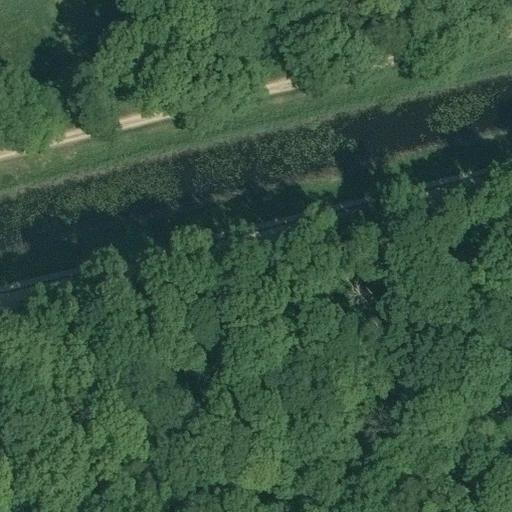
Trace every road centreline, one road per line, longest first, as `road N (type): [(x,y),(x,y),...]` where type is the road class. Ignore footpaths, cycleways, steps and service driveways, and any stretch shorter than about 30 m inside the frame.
road 1 (unclassified): [(0,304),(511,178)]
road 2 (track): [(511,33),(0,159)]
